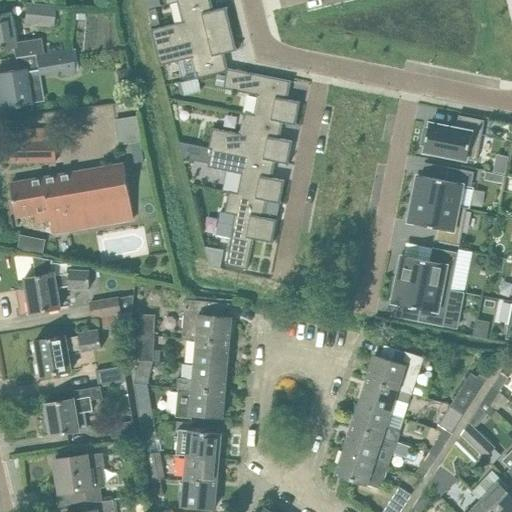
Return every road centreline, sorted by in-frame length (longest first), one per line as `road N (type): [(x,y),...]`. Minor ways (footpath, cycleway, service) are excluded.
road 1 (residential): [(404,82),(356,310)]
road 2 (residential): [(301,497),(258,467),(266,355),(332,365)]
road 3 (unknown): [(320,64),(289,289)]
road 4 (residential): [(404,82),(264,53),(255,9)]
road 5 (residential): [(332,365),(301,497)]
